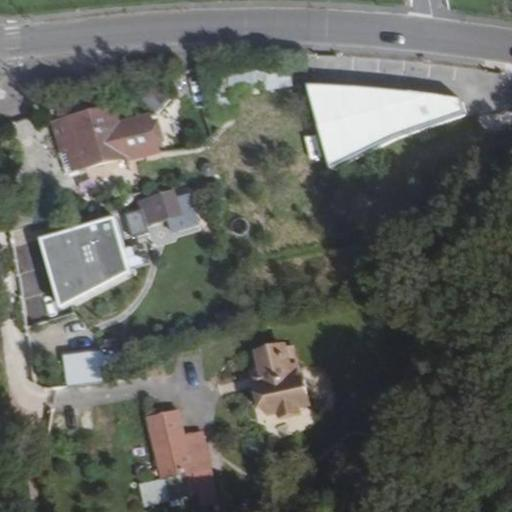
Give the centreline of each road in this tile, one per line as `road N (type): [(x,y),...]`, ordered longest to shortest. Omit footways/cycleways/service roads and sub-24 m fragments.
road 1 (unclassified): [(0,44),(254,26),(511,47)]
road 2 (track): [(22,391),(58,402),(130,390),(184,401)]
road 3 (track): [(12,372),(60,355),(49,267)]
